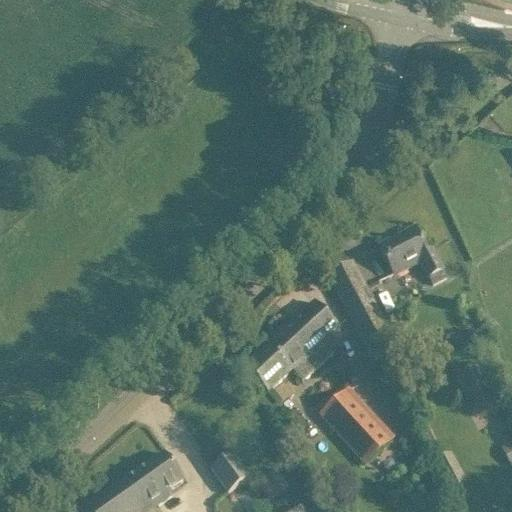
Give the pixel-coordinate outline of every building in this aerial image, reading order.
[(432,252),(427,254),(415,230),(379,249),(394,277),(418,265),(427,282),(429,281),(432,288),(446,281),(442,274),(443,273),(432,252)] [(373,362),(396,350),(351,263),(326,276),(350,322),(373,362)] [(301,385),(340,349),(330,338),(337,331),(327,321),(314,306),(243,371),(266,396),(291,374),(301,385)] [(476,419),(501,405),(479,365),(454,379),(476,419)] [(346,392),(319,417),(365,467),(392,443),(346,392)] [(511,472),(511,471),(511,445),(502,450),(511,472)] [(158,508),(173,497),(170,492),(183,483),(164,455),(83,511),(142,511),(155,503),(158,508)] [(227,496),(250,480),(233,455),(210,471),(227,496)] [(451,494),(467,485),(451,455),(435,463),(451,494)] [(268,503),(288,490),(275,471),(255,484),(268,503)]
